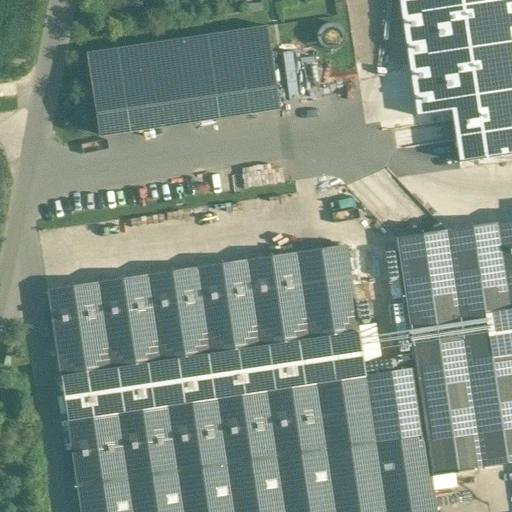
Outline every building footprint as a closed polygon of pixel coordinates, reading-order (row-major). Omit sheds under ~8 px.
[(511,0),(398,0),(417,118),(450,113),(458,163),(511,154),(511,0)] [(268,27),(86,54),(98,134),(280,107),(268,27)] [(511,225),(396,241),(416,369),(425,435),(432,477),(454,474),(511,465),(511,225)] [(297,255),(48,292),(77,487),(376,443),(366,377),(364,363),(380,360),(374,325),(358,327),(346,247),(297,255)] [(366,307),(360,308),(362,323),(368,322),(366,307)] [(416,369),(366,377),(376,443),(425,435),(416,369)] [(376,443),(77,487),(80,511),(436,511),(433,491),(456,488),(454,474),(432,477),(425,435),(376,443)]
